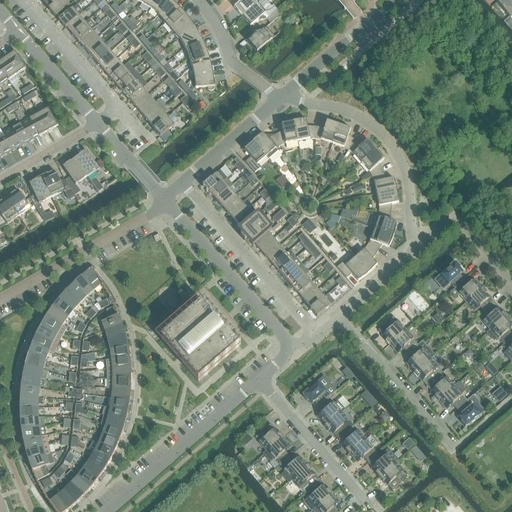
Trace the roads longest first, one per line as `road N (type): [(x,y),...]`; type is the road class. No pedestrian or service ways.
road 1 (residential): [(412,253),(410,186),(394,150),(353,116),(281,98)]
road 2 (unclassified): [(107,511),(261,379)]
road 3 (residential): [(314,338),(184,185)]
road 4 (residential): [(287,356),(283,338),(165,205)]
road 5 (residential): [(0,298),(165,205)]
road 6 (residential): [(453,451),(340,318)]
road 7 (residential): [(367,502),(261,379)]
road 8 (residential): [(281,98),(396,0)]
road 9 (residential): [(117,108),(23,0)]
road 10 (residential): [(511,281),(454,216),(412,253)]
road 11 (residential): [(281,98),(235,66),(199,0)]
road 12 (residential): [(184,185),(281,98)]
road 13 (unclassified): [(97,124),(16,32)]
